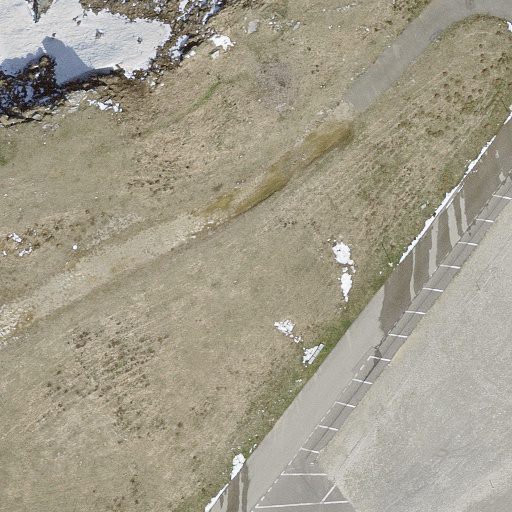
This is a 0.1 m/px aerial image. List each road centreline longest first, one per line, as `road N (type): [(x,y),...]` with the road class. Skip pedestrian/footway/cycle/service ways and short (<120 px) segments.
road 1 (track): [(511,7),(465,3),(402,55),(286,179),(0,334)]
road 2 (unclassified): [(226,511),(511,144)]
